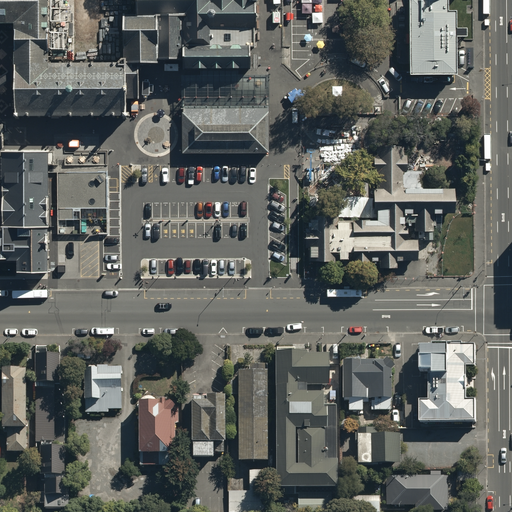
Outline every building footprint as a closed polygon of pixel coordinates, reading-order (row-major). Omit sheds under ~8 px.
[(0,0),(0,24),(16,24),(16,65),(16,81),(16,86),(16,116),(86,116),(126,116),(127,97),(139,97),(138,67),(138,64),(125,64),(50,64),(49,0),(0,0)] [(228,70),(249,70),(250,52),(250,48),(254,48),(254,0),(138,0),(139,15),(125,15),(125,64),(138,64),(158,63),(158,60),(184,60),(184,70),(205,70),(228,70)] [(446,11),(445,0),(405,0),(406,75),(455,75),(454,48),(454,40),(454,37),(466,37),(466,28),(454,28),(454,11),(446,11)] [(294,23),(284,23),(284,43),(294,43),(294,23)] [(292,47),(282,47),(282,66),(292,66),(292,47)] [(16,65),(0,75),(0,91),(16,81),(16,65)] [(182,107),(269,107),(269,92),(269,75),(182,75),(182,92),(182,107)] [(174,89),(165,89),(165,95),(161,95),(161,104),(180,104),(179,95),(175,95),(174,89)] [(181,106),(170,106),(170,131),(181,131),(181,106)] [(269,153),(269,107),(182,107),(182,154),(269,153)] [(360,127),(311,127),(310,160),(360,160),(360,127)] [(312,248),(312,263),(352,263),(352,269),(370,269),(371,260),(380,260),(380,268),(397,268),(397,260),(418,260),(417,239),(407,239),(407,222),(415,222),(414,231),(433,231),(433,213),(454,213),(454,188),(434,188),(434,171),(407,171),(407,155),(404,155),(404,146),(377,145),(377,155),(374,155),(375,172),(377,172),(378,188),(374,188),(375,220),(332,220),(332,213),(312,213),(312,228),(305,228),(305,248),(312,248)] [(50,166),(49,151),(4,151),(4,190),(4,229),(0,229),(0,265),(21,265),(21,278),(51,278),(50,172),(50,170),(50,166)] [(62,172),(58,172),(58,234),(108,233),(108,172),(62,172)] [(294,191),(268,190),(268,207),(265,207),(265,235),(277,235),(277,245),(283,245),(283,235),(279,235),(280,226),(276,226),(276,209),(293,209),(293,236),(303,236),(303,196),(294,196),(294,191)] [(469,227),(458,227),(458,267),(469,267),(469,227)] [(303,241),(293,241),(293,260),(302,260),(303,241)] [(290,264),(270,264),(270,272),(290,272),(290,264)] [(310,264),(302,264),(302,268),(295,268),(295,271),(302,271),(302,276),(310,276),(310,264)] [(447,266),(427,266),(427,275),(446,275),(447,266)] [(477,367),(476,345),(463,345),(463,343),(433,343),(433,345),(419,346),(419,374),(428,374),(429,401),(421,401),(421,422),(475,422),(474,402),(467,402),(466,367),(477,367)] [(59,353),(35,353),(35,442),(40,442),(40,477),(44,477),(44,510),(69,510),(69,478),(65,478),(65,445),(52,445),(52,440),(54,440),(54,383),(59,383),(59,353)] [(307,353),(275,353),(276,489),(337,488),(336,405),(324,405),(324,394),(321,394),(321,386),(329,386),(329,355),(307,355),(307,353)] [(386,357),(383,360),(343,361),(343,399),(349,399),(349,410),(363,410),(362,403),(369,403),(369,399),(372,399),(372,411),(391,411),(391,370),(395,366),(386,357)] [(85,400),(86,413),(109,413),(109,410),(122,410),(121,365),(82,367),(83,400),(85,400)] [(27,370),(3,370),(4,429),(8,428),(9,451),(24,451),(24,429),(28,429),(27,370)] [(266,373),(236,373),(237,464),(267,464),(266,373)] [(192,402),(193,457),(214,457),(214,452),(226,452),(225,394),(194,395),(194,402),(192,402)] [(138,400),(139,467),(176,466),(176,424),(180,424),(180,407),(175,407),(165,400),(138,400)] [(416,408),(405,408),(405,428),(417,428),(416,408)] [(351,420),(340,420),(340,429),(351,429),(351,420)] [(379,428),(358,428),(358,465),(400,465),(399,435),(379,435),(379,428)] [(229,511),(270,511),(270,469),(250,469),(250,491),(229,492),(229,511)] [(448,511),(449,475),(385,475),(385,506),(412,505),(411,511),(448,511)] [(336,511),(337,494),(298,495),(298,511),(336,511)] [(379,511),(380,496),(347,496),(347,511),(379,511)]
